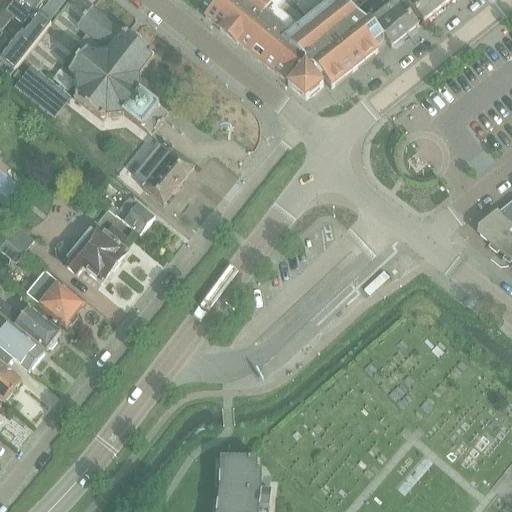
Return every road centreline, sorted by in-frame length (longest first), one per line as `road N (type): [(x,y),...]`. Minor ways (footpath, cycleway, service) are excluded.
road 1 (residential): [(302,124),(0,498)]
road 2 (tertiary): [(50,511),(107,448),(326,151)]
road 3 (tertiary): [(326,151),(510,0)]
road 4 (residential): [(302,124),(148,0)]
road 5 (residential): [(421,241),(326,151)]
